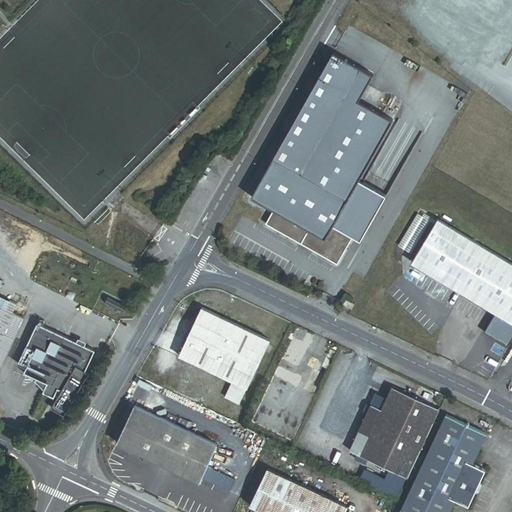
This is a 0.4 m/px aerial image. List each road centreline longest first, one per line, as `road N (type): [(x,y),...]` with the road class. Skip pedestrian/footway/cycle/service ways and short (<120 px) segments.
road 1 (unclassified): [(511,412),(229,276)]
road 2 (unclassified): [(332,0),(198,237)]
road 3 (unknown): [(328,321),(397,196),(433,108)]
road 4 (unclassified): [(173,279),(65,467)]
road 5 (unknown): [(442,376),(462,321),(413,271)]
